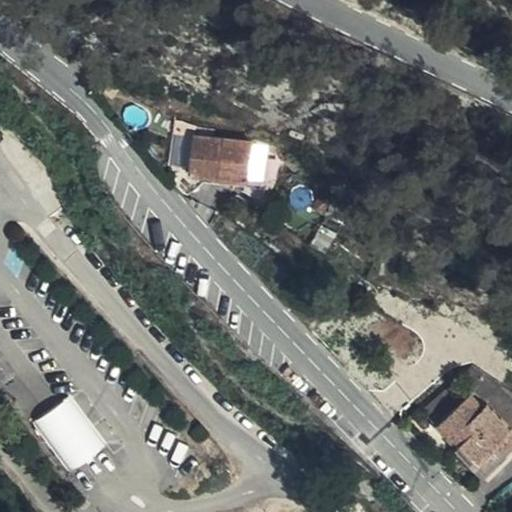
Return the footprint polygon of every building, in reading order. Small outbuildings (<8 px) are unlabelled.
[(253,146),(213,132),(194,128),(187,164),(247,177),(253,146)] [(254,141),(213,132),(253,146),(254,141)] [(465,363),(409,414),(426,429),(430,425),(480,372),(465,363)] [(430,425),(450,444),(475,468),(508,434),(500,426),(511,412),(511,401),(494,384),(480,372),(430,425)] [(71,393),(33,423),(72,471),(109,441),(71,393)] [(430,425),(426,429),(446,448),(450,444),(430,425)]
